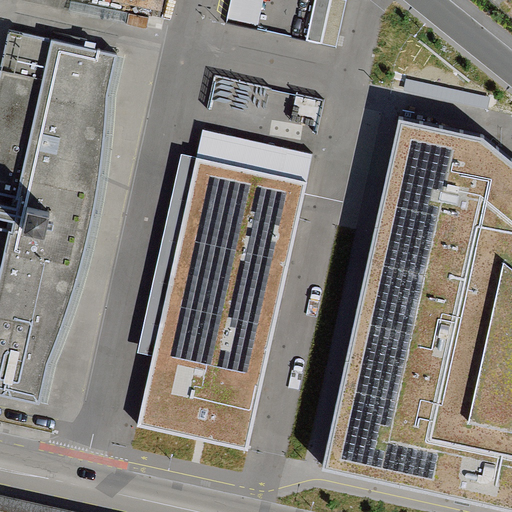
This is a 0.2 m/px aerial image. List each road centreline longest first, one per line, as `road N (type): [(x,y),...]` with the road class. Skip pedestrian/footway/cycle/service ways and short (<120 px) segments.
road 1 (residential): [(189,0),(82,485)]
road 2 (tertiary): [(82,485),(201,511)]
